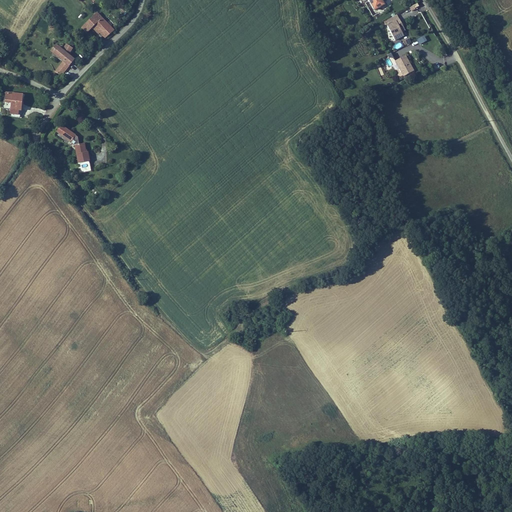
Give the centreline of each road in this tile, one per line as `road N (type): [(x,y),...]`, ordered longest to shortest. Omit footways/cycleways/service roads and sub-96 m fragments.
road 1 (track): [(35,138),(141,286),(203,351)]
road 2 (unclassified): [(0,70),(59,93),(133,20),(141,0)]
road 3 (unclassified): [(424,0),(511,158)]
